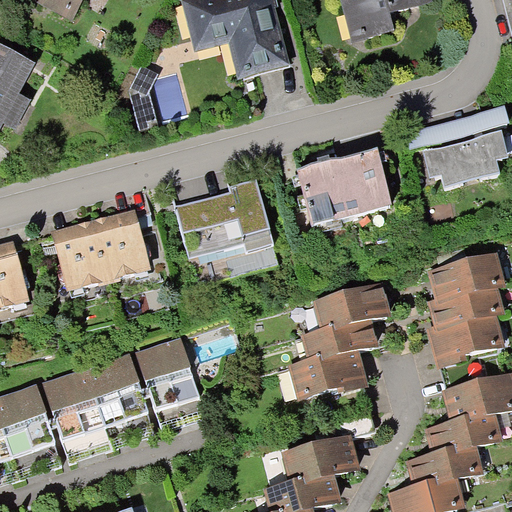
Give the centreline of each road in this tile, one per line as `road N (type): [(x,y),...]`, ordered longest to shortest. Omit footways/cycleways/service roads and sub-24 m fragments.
road 1 (residential): [(474,0),(482,24),(468,70),(427,98),(0,210)]
road 2 (residential): [(201,437),(0,498)]
road 3 (residential): [(358,511),(409,413),(394,347)]
